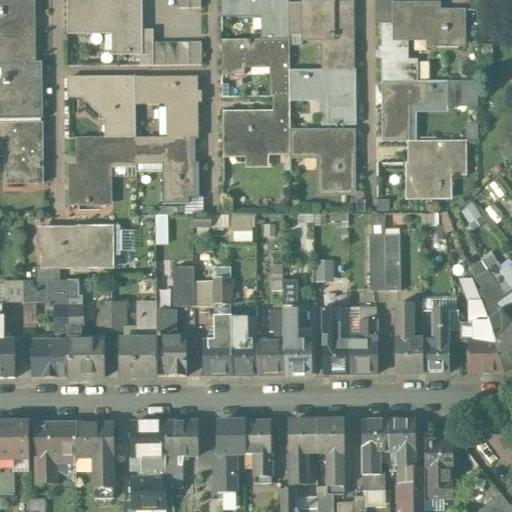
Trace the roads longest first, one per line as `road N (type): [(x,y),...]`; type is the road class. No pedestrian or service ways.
road 1 (residential): [(0,405),(497,401)]
road 2 (unknown): [(55,77),(214,75)]
